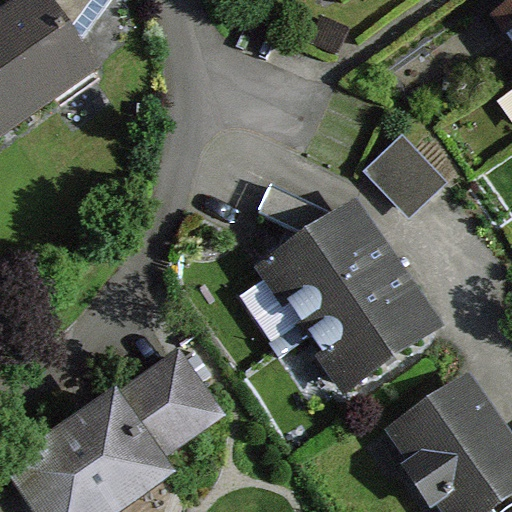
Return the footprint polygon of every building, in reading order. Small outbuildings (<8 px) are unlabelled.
[(0,148),(100,77),(78,46),(110,0),(36,0),(0,26),(0,148)] [(511,36),(511,15),(502,23),(511,36)] [(349,32),(322,19),(309,45),(336,58),(349,32)] [(445,187),(403,139),(363,174),(406,222),(445,187)] [(354,209),(252,274),(341,401),(444,334),(409,285),(385,253),(354,209)] [(2,477),(26,511),(136,511),(176,485),(163,467),(225,425),(177,356),(91,414),(2,477)] [(386,437),(412,473),(404,478),(427,511),(504,511),(511,507),(511,442),(467,380),(386,437)]
